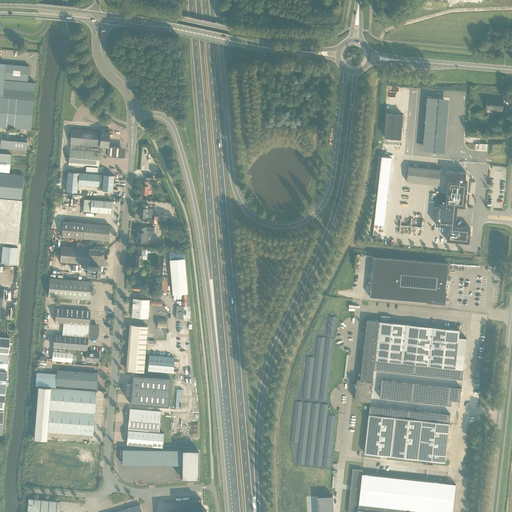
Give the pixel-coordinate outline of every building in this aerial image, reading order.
[(0,96),(34,100),(35,82),(28,82),(28,72),(29,66),(6,64),(6,63),(0,62),(0,96)] [(34,100),(0,96),(0,126),(31,129),(34,100)] [(427,96),(423,152),(445,154),(450,98),(427,96)] [(486,110),(503,111),(504,99),(487,98),(486,110)] [(387,114),(385,139),(402,141),(403,116),(387,114)] [(72,129),(70,147),(108,150),(110,129),(101,128),(101,131),(72,129)] [(0,142),(0,148),(26,150),(27,138),(12,137),(12,140),(0,139),(0,142)] [(123,155),(124,146),(116,145),(108,144),(108,146),(107,154),(115,155),(123,155)] [(70,147),(69,165),(87,166),(87,171),(98,172),(99,155),(108,156),(108,150),(70,147)] [(0,171),(9,172),(10,154),(0,153),(0,171)] [(381,164),(375,214),(386,215),(391,165),(381,164)] [(436,187),(438,169),(405,165),(403,181),(421,183),(420,188),(426,188),(426,186),(436,187)] [(438,204),(436,225),(448,226),(447,241),(469,243),(471,228),(456,227),(458,207),(465,208),(468,183),(465,182),(466,172),(447,170),(446,181),(448,181),(446,205),(438,204)] [(78,172),(67,171),(66,192),(77,193),(78,172)] [(112,191),(114,176),(79,172),(78,185),(98,186),(98,189),(112,191)] [(0,197),(20,199),(23,175),(0,173),(0,197)] [(148,190),(148,181),(142,181),(141,194),(147,195),(147,194),(150,194),(151,190),(148,190)] [(0,221),(3,222),(4,219),(20,220),(22,200),(0,198),(0,221)] [(111,202),(91,200),(84,199),(83,211),(90,212),(110,214),(111,202)] [(141,204),(139,217),(148,217),(151,218),(151,209),(149,209),(149,205),(141,204)] [(0,242),(18,244),(20,220),(4,219),(3,222),(0,221),(0,242)] [(109,225),(84,223),(63,222),(62,236),(83,238),(94,239),(93,243),(101,244),(102,240),(108,240),(109,225)] [(139,228),(137,241),(143,241),(148,242),(149,232),(154,232),(155,228),(144,227),(144,228),(139,228)] [(0,262),(16,264),(17,247),(2,246),(2,251),(0,250),(0,262)] [(60,262),(106,266),(107,250),(61,246),(60,262)] [(136,255),(135,266),(141,266),(142,255),(145,256),(146,249),(138,249),(137,253),(139,253),(138,255),(136,255)] [(184,253),(169,252),(173,295),(187,293),(184,253)] [(370,297),(407,300),(411,260),(373,257),(370,297)] [(411,260),(407,300),(445,303),(448,263),(411,260)] [(86,273),(99,275),(100,267),(87,266),(86,273)] [(92,282),(49,278),(48,296),(90,300),(91,294),(93,294),(93,288),(91,288),(92,282)] [(131,317),(148,318),(149,300),(133,299),(131,317)] [(175,318),(182,319),(184,307),(176,306),(175,318)] [(54,334),(52,360),(71,362),(72,355),(81,356),(85,356),(85,359),(88,359),(88,361),(94,361),(94,362),(98,363),(99,353),(86,352),(87,339),(94,340),(96,338),(97,329),(95,327),(88,327),(89,311),(56,309),(55,322),(63,323),(62,335),(54,334)] [(355,384),(355,385),(356,385),(356,388),(357,388),(355,400),(371,402),(373,381),(374,369),(375,360),(464,370),(467,339),(459,338),(460,331),(390,323),(391,316),(381,315),(380,322),(367,320),(366,335),(363,334),(363,339),(365,340),(361,380),(358,380),(357,384),(355,384)] [(157,327),(166,327),(167,319),(158,319),(157,327)] [(127,371),(144,372),(147,326),(131,325),(129,346),(128,346),(127,349),(129,350),(127,371)] [(0,370),(7,371),(10,339),(0,337),(0,370)] [(148,371),(173,373),(174,358),(149,355),(148,371)] [(375,360),(374,369),(463,379),(464,370),(375,360)] [(55,385),(96,389),(97,373),(57,370),(55,385)] [(131,396),(130,404),(168,407),(171,379),(133,375),(132,383),(126,382),(125,396),(131,396)] [(382,379),(380,398),(451,406),(451,405),(452,400),(460,401),(461,388),(382,379)] [(96,392),(50,388),(38,387),(34,439),(46,440),(47,432),(92,436),(96,392)] [(351,403),(346,456),(362,457),(367,404),(351,403)] [(370,405),(369,413),(450,422),(451,414),(370,405)] [(129,408),(127,444),(163,447),(164,433),(159,432),(161,411),(129,408)] [(182,450),(182,479),(198,479),(198,450),(182,450)] [(182,467),(182,452),(123,451),(122,466),(182,467)] [(452,511),(456,485),(362,474),(363,470),(353,469),(351,486),(348,511),(452,511)] [(333,511),(333,495),(318,496),(318,511),(333,511)] [(59,511),(60,502),(29,499),(27,511),(59,511)] [(206,511),(207,511),(202,511),(201,499),(187,500),(187,511),(206,511)]
